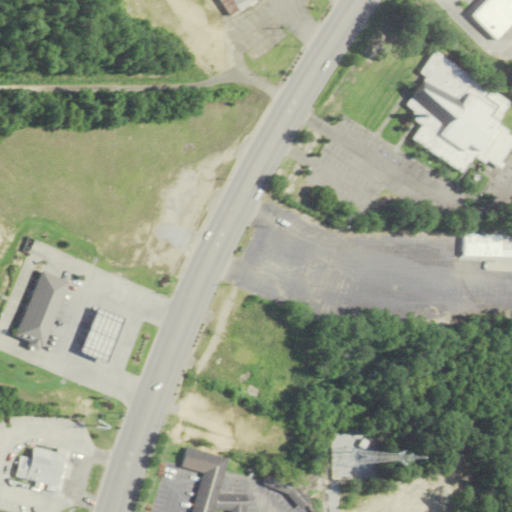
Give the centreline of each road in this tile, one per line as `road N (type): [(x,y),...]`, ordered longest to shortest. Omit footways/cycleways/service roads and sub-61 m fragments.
road 1 (primary): [(363,0),(214,261),(116,511)]
road 2 (residential): [(297,105),(243,74),(194,88),(0,92)]
